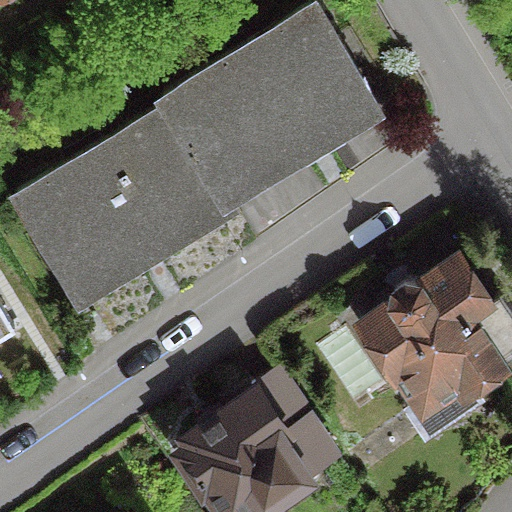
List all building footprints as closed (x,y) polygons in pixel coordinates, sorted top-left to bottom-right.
[(306,0),(156,92),(161,100),(224,202),(227,200),(222,192),(372,101),(311,0),(306,0)] [(74,293),(224,202),(161,100),(12,190),(74,293)] [(390,299),(361,319),(394,365),(397,362),(421,396),(454,373),(460,381),(511,345),(511,312),(496,289),(483,298),(453,255),(417,280),(407,276),(396,279),(389,288),(390,299)] [(0,353),(18,343),(0,311),(0,353)] [(182,433),(186,440),(175,448),(200,483),(203,481),(223,511),(226,511),(253,493),(258,500),(303,470),(329,451),(332,449),(274,364),(248,384),(250,387),(219,409),(216,404),(192,420),(195,424),(182,433)]
